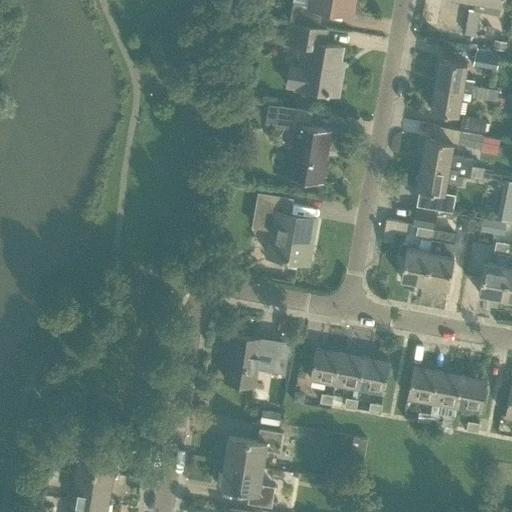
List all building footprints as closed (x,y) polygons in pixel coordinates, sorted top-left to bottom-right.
[(354,14),(356,0),(310,0),(310,6),(294,3),(292,18),(321,23),(324,9),(354,14)] [(476,0),(475,10),(481,11),(487,12),(489,2),(502,4),(502,0),(476,0)] [(470,9),(468,21),(479,23),(481,11),(475,10),(470,9)] [(288,85),(303,88),(339,94),(343,73),(339,72),(343,45),(321,41),(324,27),(291,21),(288,41),(307,45),(303,67),(292,65),(288,85)] [(465,33),(470,34),(476,35),(479,23),(468,21),(465,33)] [(506,42),(496,40),(495,48),(505,49),(506,42)] [(476,50),(474,64),(498,69),(500,55),(476,50)] [(441,58),(436,83),(464,88),(474,90),(473,96),(485,98),(487,87),(475,85),(476,79),(466,77),(468,63),(441,58)] [(436,83),(432,109),(460,114),(462,98),(472,100),(473,96),(474,90),(464,88),(436,83)] [(487,87),(485,98),(497,100),(498,95),(499,89),(487,87)] [(279,104),(270,102),(267,119),(276,121),(276,124),(296,128),(288,176),(324,182),(333,129),(311,125),(313,110),(279,104)] [(464,114),(461,126),(485,131),(488,118),(464,114)] [(501,138),(485,136),(485,134),(461,130),(458,143),(483,147),(482,150),(499,153),(501,138)] [(459,175),(471,177),(473,166),(474,158),(452,155),(454,142),(427,137),(423,162),(459,169),(458,174),(459,175)] [(423,162),(418,187),(437,190),(434,205),(438,206),(452,209),(454,193),(445,192),(445,191),(447,180),(458,181),(459,175),(458,174),(459,169),(423,162)] [(473,166),(471,177),(483,179),(485,168),(473,166)] [(310,261),(317,218),(292,213),(294,198),(260,192),(255,223),(275,226),(271,254),(310,261)] [(433,228),(433,226),(436,212),(416,208),(414,223),(419,224),(416,236),(433,239),(435,228),(433,228)] [(501,208),(499,218),(501,218),(511,220),(511,209),(503,208),(501,208)] [(464,218),(463,226),(476,228),(478,220),(476,220),(464,218)] [(496,219),(494,232),(506,234),(508,221),(501,220),(496,219)] [(457,233),(452,232),(435,228),(433,239),(431,250),(426,282),(450,286),(455,255),(454,255),(457,233)] [(511,242),(497,240),(495,251),(500,252),(498,263),(486,261),(480,292),(504,297),(510,265),(511,255),(511,242)] [(426,282),(431,250),(407,246),(402,277),(426,282)] [(287,341),(263,337),(235,333),(227,379),(256,383),(259,363),(283,367),(287,341)] [(336,383),(342,351),(317,347),(311,378),(336,383)] [(360,387),(366,356),(342,351),(336,383),(360,387)] [(385,392),(391,361),(366,356),(360,387),(385,392)] [(433,401),(439,370),(414,365),(409,397),(433,401)] [(457,406),(463,374),(439,370),(433,401),(457,406)] [(482,410),(488,379),(463,374),(457,406),(482,410)] [(297,391),(295,401),(305,403),(306,398),(302,391),(297,391)] [(323,393),(322,400),(334,403),(335,395),(323,393)] [(335,395),(334,403),(342,404),(344,397),(335,395)] [(347,397),(345,405),(357,407),(359,399),(347,397)] [(371,402),(370,410),(382,412),(383,404),(371,402)] [(342,419),(343,410),(324,406),(322,416),(342,419)] [(282,411),(264,408),(261,422),(280,425),(282,411)] [(430,422),(431,421),(432,413),(420,410),(418,419),(430,422)] [(360,423),(361,412),(346,411),(345,422),(360,423)] [(454,426),(456,417),(444,415),(442,424),(454,426)] [(467,429),(479,431),(481,421),(469,420),(467,429)] [(281,451),(284,432),(260,428),(259,440),(230,435),(226,460),(264,466),(267,449),(281,451)] [(54,429),(53,437),(64,439),(65,430),(54,429)] [(113,476),(117,449),(80,443),(76,470),(113,476)] [(262,484),(264,466),(226,460),(222,486),(250,490),(249,502),(272,505),(275,486),(262,484)] [(48,467),(47,476),(60,478),(61,469),(48,467)] [(109,502),(113,476),(76,470),(71,497),(109,502)] [(107,511),(109,502),(71,497),(68,511),(107,511)]
